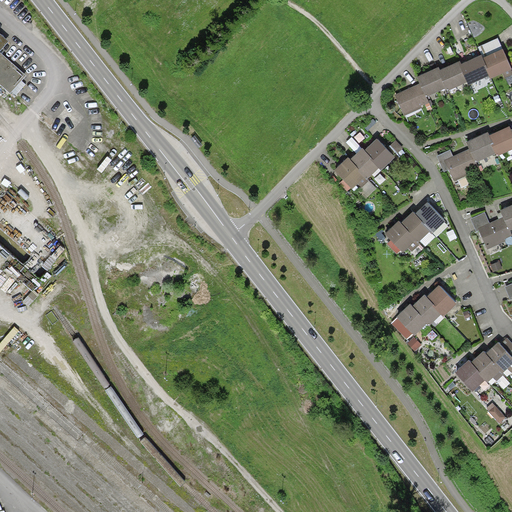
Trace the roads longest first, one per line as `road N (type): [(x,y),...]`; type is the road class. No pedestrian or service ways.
road 1 (primary): [(446,511),(233,239)]
road 2 (primary): [(233,239),(40,0)]
road 3 (residential): [(367,100),(440,184),(511,333)]
road 4 (residential): [(233,239),(367,100)]
road 5 (residential): [(367,100),(465,0)]
